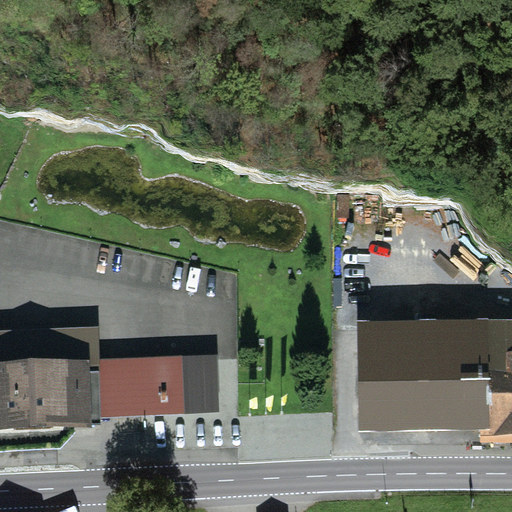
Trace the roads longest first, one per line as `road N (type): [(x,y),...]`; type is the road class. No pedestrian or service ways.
road 1 (primary): [(0,491),(511,474)]
road 2 (unknown): [(0,305),(190,337)]
